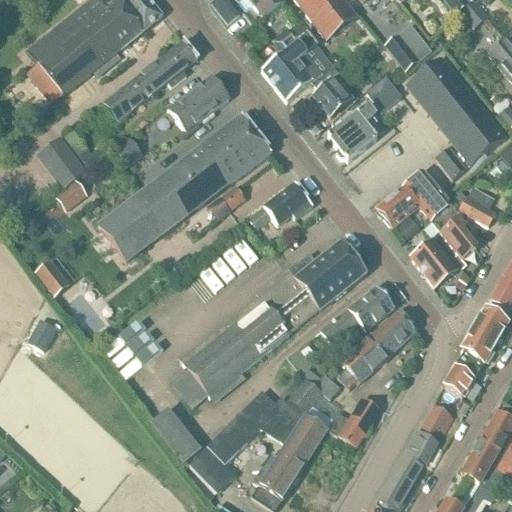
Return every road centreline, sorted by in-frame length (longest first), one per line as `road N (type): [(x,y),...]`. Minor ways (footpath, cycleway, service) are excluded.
road 1 (tertiary): [(436,342),(407,287),(177,0)]
road 2 (tertiary): [(354,511),(436,365),(436,342)]
road 3 (residential): [(511,366),(424,511)]
road 4 (residential): [(511,236),(461,321),(436,342)]
